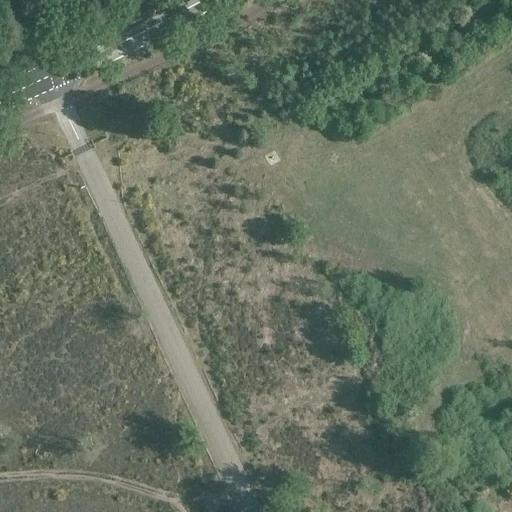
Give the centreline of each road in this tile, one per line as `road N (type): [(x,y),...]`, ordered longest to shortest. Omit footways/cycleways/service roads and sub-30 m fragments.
road 1 (unclassified): [(254,511),(98,184),(39,84)]
road 2 (secondary): [(39,84),(202,0)]
road 3 (track): [(358,159),(511,71)]
